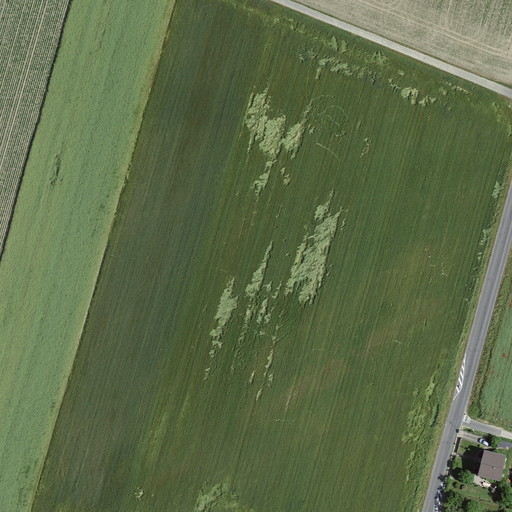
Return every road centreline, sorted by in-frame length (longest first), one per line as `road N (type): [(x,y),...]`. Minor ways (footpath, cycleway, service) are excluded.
road 1 (track): [(511,93),(278,0)]
road 2 (tertiary): [(455,418),(511,207)]
